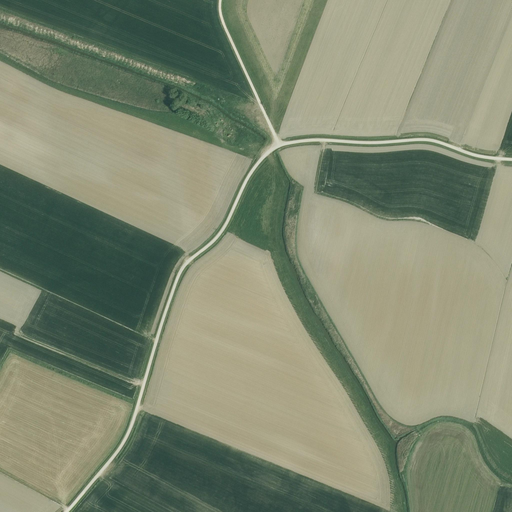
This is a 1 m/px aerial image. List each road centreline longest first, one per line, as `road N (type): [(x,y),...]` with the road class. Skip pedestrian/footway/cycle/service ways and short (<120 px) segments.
road 1 (unclassified): [(66,511),(128,433),(179,272),(215,239),(251,171),(279,145)]
road 2 (unclassified): [(279,145),(424,139),(511,159)]
road 3 (unclassified): [(279,145),(224,26),(220,0)]
road 4 (track): [(144,383),(18,334)]
